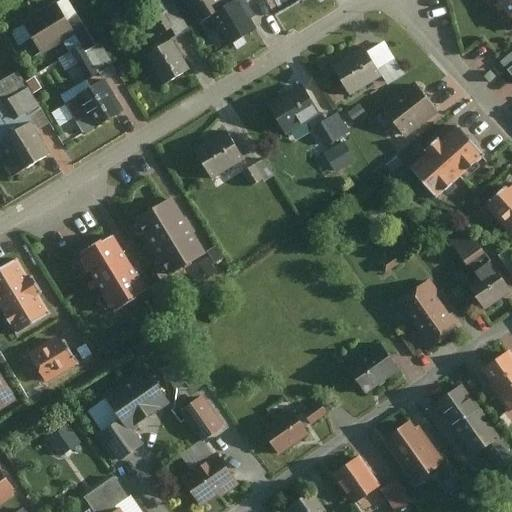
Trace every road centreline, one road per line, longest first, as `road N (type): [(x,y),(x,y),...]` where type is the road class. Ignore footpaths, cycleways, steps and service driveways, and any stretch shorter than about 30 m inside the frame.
road 1 (residential): [(0,226),(372,0)]
road 2 (residential): [(244,511),(511,319)]
road 3 (residential): [(511,138),(386,0)]
